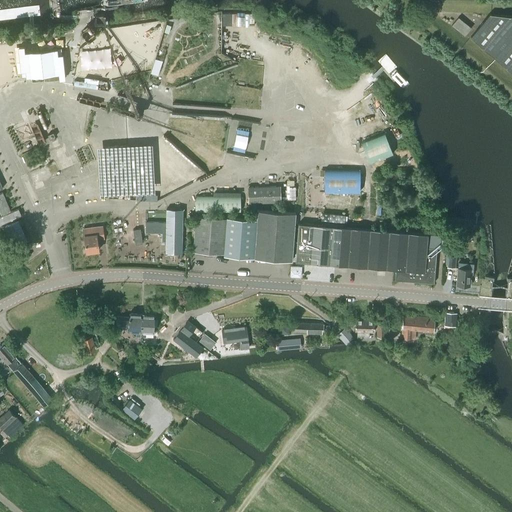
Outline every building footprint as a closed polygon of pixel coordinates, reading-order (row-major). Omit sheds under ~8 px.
[(151,0),(98,0),(100,10),(152,6),(151,0)] [(511,14),(491,13),(471,36),(511,71),(511,14)] [(471,27),(458,16),(451,25),(464,35),(471,27)] [(56,48),(24,52),(24,46),(19,46),(22,70),(26,70),(27,76),(44,74),(44,80),(59,79),(59,78),(64,78),(61,54),(57,54),(56,48)] [(249,130),(237,128),(233,149),(245,151),(249,130)] [(385,132),(362,142),(370,162),(393,153),(393,152),(385,133),(385,132)] [(152,142),(98,145),(100,194),(154,191),(152,142)] [(360,170),(324,169),(324,192),(360,192),(360,170)] [(279,186),(248,187),(249,203),(279,202),(279,186)] [(3,190),(0,191),(0,212),(0,213),(11,209),(3,190)] [(240,196),(195,196),(195,211),(240,211),(240,196)] [(18,207),(0,214),(0,223),(21,214),(18,207)] [(162,240),(166,240),(166,252),(182,253),(183,208),(166,208),(166,221),(145,221),(145,232),(162,232),(162,240)] [(227,218),(196,216),(193,251),(224,253),(224,255),(292,260),(295,212),(257,209),(256,219),(227,217),(227,218)] [(6,226),(5,226),(13,247),(25,241),(24,238),(25,237),(18,221),(6,226)] [(298,223),(295,261),(339,264),(347,265),(393,269),(395,269),(395,279),(400,280),(404,280),(406,280),(420,281),(427,282),(434,283),(437,247),(433,247),(427,246),(428,237),(428,233),(400,231),(342,226),(298,223)] [(99,250),(97,239),(104,238),(102,225),(83,228),(86,251),(99,250)] [(133,229),(135,244),(142,243),(140,228),(138,228),(133,229)] [(291,266),(291,276),(301,276),(301,266),(291,266)] [(458,267),(456,284),(470,285),(471,268),(458,267)] [(444,322),(455,323),(456,311),(445,310),(444,322)] [(136,336),(141,336),(141,331),(142,313),(140,313),(129,313),(129,318),(122,318),(123,316),(116,315),(116,327),(128,327),(128,330),(136,331),(136,336)] [(141,331),(141,336),(146,336),(146,331),(154,332),(154,326),(155,326),(156,325),(156,321),(155,320),(154,320),(154,314),(142,313),(141,331)] [(402,327),(402,336),(415,338),(416,328),(433,330),(434,317),(403,314),(402,327)] [(355,330),(357,330),(357,337),(369,337),(369,330),(374,330),(375,318),(356,317),(355,330)] [(188,320),(181,328),(173,339),(195,356),(203,346),(188,335),(195,325),(188,320)] [(321,333),(329,333),(330,324),(324,324),(324,323),(293,322),(292,330),(321,331),(321,333)] [(222,329),(224,342),(239,340),(240,342),(241,348),(249,347),(248,340),(246,326),(222,329)] [(345,328),(340,333),(344,337),(341,339),(346,344),(346,343),(354,336),(353,336),(347,329),(345,327),(345,328)] [(277,338),(278,347),(300,346),(299,336),(277,338)] [(210,349),(214,344),(216,341),(210,337),(204,344),(210,349)] [(4,342),(0,345),(0,355),(1,356),(3,359),(6,362),(13,370),(21,363),(15,355),(10,350),(4,342)] [(21,363),(13,370),(43,405),(51,398),(21,363)] [(130,398),(122,408),(135,418),(143,408),(130,398)] [(23,424),(9,408),(0,416),(0,427),(2,430),(0,431),(0,432),(5,437),(8,434),(9,436),(23,424)]
